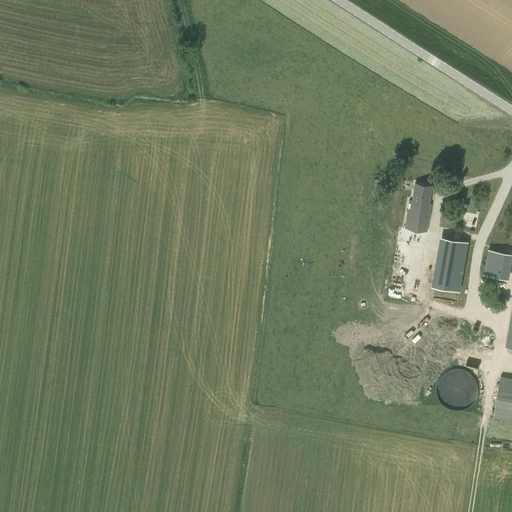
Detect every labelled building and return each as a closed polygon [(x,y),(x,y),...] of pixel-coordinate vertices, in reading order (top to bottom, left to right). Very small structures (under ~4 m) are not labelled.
[(432,185),(415,183),(412,200),(410,200),(405,228),(427,231),(431,203),(430,203),(432,185)] [(464,235),(441,231),(434,281),(458,283),(464,235)] [(505,278),(507,269),(500,268),(503,251),(487,248),(483,274),(505,278)] [(436,394),(463,408),(477,379),(451,366),(436,394)] [(491,418),(511,421),(511,377),(498,375),(491,418)]
